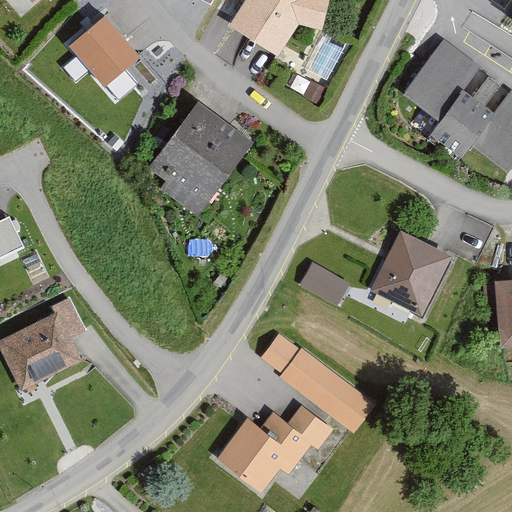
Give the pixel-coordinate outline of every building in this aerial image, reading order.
[(249,0),(233,25),(277,53),(298,23),(322,29),(328,0),(249,0)] [(139,59),(105,18),(69,48),(103,89),(139,59)] [(511,88),(446,41),(408,93),(511,167),(511,88)] [(200,100),(153,166),(145,177),(204,218),(259,141),(200,100)] [(9,216),(0,220),(0,258),(24,247),(9,216)] [(455,255),(406,231),(375,292),(424,316),(455,255)] [(353,288),(315,266),(302,288),(341,310),(353,288)] [(511,279),(499,280),(503,350),(511,349),(511,279)] [(62,316),(1,346),(26,396),(87,366),(62,316)] [(283,337),(264,363),(361,435),(380,410),(283,337)] [(251,419),(221,463),(268,495),(282,476),(298,486),(336,430),(302,406),(290,425),(276,415),(266,430),(251,419)]
